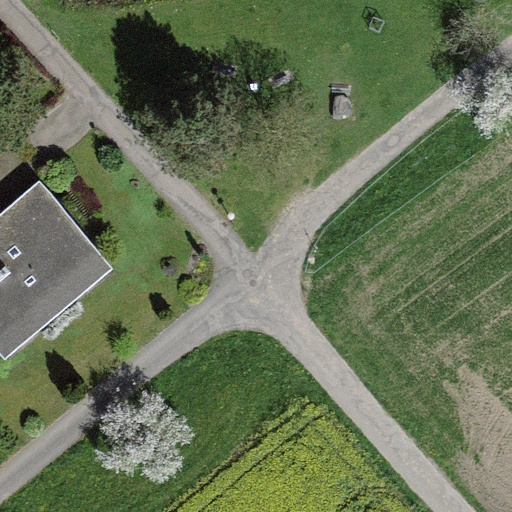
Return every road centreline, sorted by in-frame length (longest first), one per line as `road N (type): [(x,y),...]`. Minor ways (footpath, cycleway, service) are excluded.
road 1 (residential): [(249,276),(12,0)]
road 2 (residential): [(511,52),(249,276)]
road 3 (residential): [(249,276),(0,482)]
road 4 (residential): [(462,511),(249,276)]
